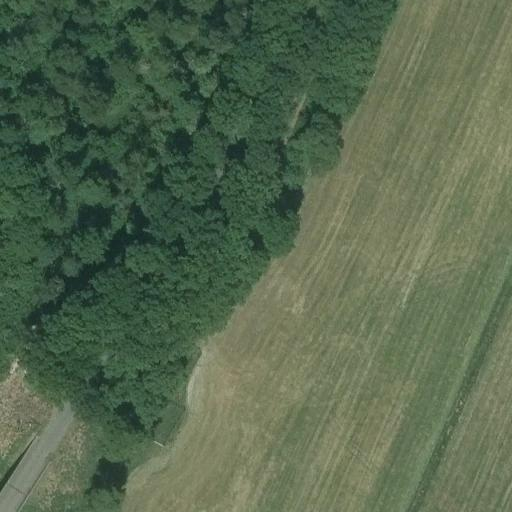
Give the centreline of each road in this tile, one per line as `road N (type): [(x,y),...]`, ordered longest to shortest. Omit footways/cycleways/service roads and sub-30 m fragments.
road 1 (unclassified): [(2,511),(99,364),(301,0)]
road 2 (track): [(354,0),(221,291),(95,511)]
